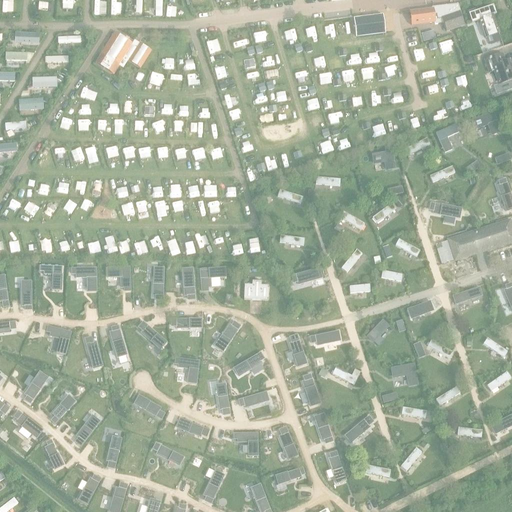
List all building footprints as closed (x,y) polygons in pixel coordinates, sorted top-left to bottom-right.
[(182,16),(179,0),(172,0),(176,17),(182,16)] [(444,32),(463,26),(459,14),(456,4),(431,7),(431,8),(409,11),(411,26),(434,23),(434,24),(441,23),(444,32)] [(485,39),(499,34),(492,16),(495,15),(492,6),(469,14),(471,23),(479,20),(485,39)] [(379,17),(351,20),(353,38),(382,36),(379,17)] [(135,41),(132,44),(114,33),(95,64),(113,75),(119,66),(123,69),(127,61),(140,69),(151,51),(135,41)] [(37,42),(37,35),(17,34),(17,41),(37,42)] [(508,60),(504,62),(502,55),(484,61),(489,73),(494,71),(498,85),(511,80),(511,72),(511,71),(510,72),(508,66),(510,66),(508,60)] [(493,113),(472,120),(476,129),(487,125),(491,135),(500,132),(493,113)] [(5,131),(26,129),(25,122),(4,124),(5,131)] [(455,125),(436,134),(444,152),(451,149),(446,137),(457,133),(455,125)] [(426,139),(405,150),(408,156),(429,145),(426,139)] [(392,151),(371,155),(373,165),(384,163),(385,171),(395,169),(392,151)] [(451,167),(429,177),(432,183),(454,173),(451,167)] [(316,178),(315,185),(339,187),(340,180),(316,178)] [(499,185),(496,186),(505,212),(511,209),(511,199),(505,179),(498,182),(499,185)] [(279,190),(277,197),(300,204),(302,198),(279,190)] [(391,204),(372,218),(376,224),(395,209),(391,204)] [(440,204),(436,211),(458,221),(461,214),(440,204)] [(343,212),(340,218),(360,230),(364,224),(343,212)] [(448,241),(455,261),(511,242),(511,230),(509,221),(448,241)] [(280,236),(279,243),(303,246),(304,239),(280,236)] [(398,240),(395,246),(416,258),(420,252),(398,240)] [(356,250),(341,269),(346,273),(362,255),(356,250)] [(62,268),(40,267),(40,273),(43,273),(43,276),(52,276),(52,291),(61,291),(62,268)] [(129,268),(107,269),(107,278),(120,278),(121,288),(124,288),(124,292),(130,291),(129,268)] [(224,268),(200,270),(201,292),(207,292),(207,288),(210,288),(209,279),(224,278),(224,268)] [(163,269),(154,269),(154,295),(157,295),(157,300),(163,300),(163,269)] [(96,270),(73,270),(73,275),(77,275),(77,279),(88,279),(88,293),(97,293),(96,270)] [(192,270),(183,271),(184,295),(188,295),(188,301),(194,301),(192,270)] [(302,270),(299,277),(321,286),(324,280),(302,270)] [(382,271),(381,278),(400,282),(402,275),(382,271)] [(4,277),(0,277),(0,303),(2,303),(3,308),(9,307),(4,277)] [(31,281),(22,281),(22,307),(25,307),(25,312),(31,312),(31,281)] [(511,283),(496,296),(501,301),(511,292),(511,283)] [(369,285),(349,287),(350,294),(370,292),(369,285)] [(478,288),(452,297),(454,305),(481,296),(478,288)] [(425,303),(408,321),(414,326),(430,308),(425,303)] [(511,310),(510,309),(499,327),(505,330),(511,319),(511,310)] [(202,320),(171,320),(171,326),(177,326),(177,329),(202,329),(202,320)] [(383,320),(366,338),(371,342),(388,325),(383,320)] [(143,322),(138,327),(143,331),(141,333),(159,350),(166,343),(143,322)] [(14,323),(0,324),(0,333),(10,333),(10,329),(15,329),(14,323)] [(229,326),(215,347),(223,352),(240,326),(234,323),(231,328),(229,326)] [(48,327),(46,332),(50,333),(49,337),(60,340),(56,353),(65,355),(70,333),(48,327)] [(112,335),(110,335),(117,359),(125,357),(117,327),(111,329),(112,335)] [(335,332),(316,346),(320,352),(339,338),(335,332)] [(292,344),(289,345),(297,368),(306,365),(296,336),(290,338),(292,344)] [(91,338),(85,339),(87,346),(91,361),(90,361),(92,368),(92,367),(93,369),(102,366),(95,343),(92,343),(91,338)] [(487,338),(483,344),(503,358),(507,352),(487,338)] [(431,340),(427,346),(448,358),(452,352),(431,340)] [(259,353),(233,369),(238,377),(259,364),(257,361),(262,358),(259,353)] [(175,359),(174,364),(178,365),(178,368),(189,369),(187,383),(195,385),(198,362),(175,359)] [(414,364),(390,368),(392,378),(406,376),(408,387),(418,385),(414,364)] [(335,368),(332,375),(354,385),(357,379),(335,368)] [(506,372),(486,386),(491,392),(510,378),(506,372)] [(28,396),(25,401),(30,404),(34,397),(47,379),(39,373),(25,394),(28,396)] [(306,383),(303,384),(311,407),(320,404),(310,375),(304,377),(306,383)] [(224,384),(215,386),(219,410),(222,410),(223,416),(229,415),(224,384)] [(456,387),(435,400),(439,406),(460,393),(456,387)] [(266,392),(238,400),(240,406),(245,405),(246,408),(268,401),(266,392)] [(54,417),(50,421),(54,425),(75,402),(68,396),(52,415),(54,417)] [(139,396),(134,405),(161,419),(164,414),(159,411),(160,409),(139,396)] [(0,403),(0,411),(5,415),(9,410),(0,403)] [(402,408),(401,415),(425,419),(426,412),(402,408)] [(18,412),(14,417),(19,421),(17,423),(23,428),(18,434),(27,441),(32,435),(36,438),(42,431),(18,412)] [(323,414),(314,417),(322,441),(325,440),(326,444),(332,442),(323,414)] [(511,418),(509,416),(492,433),(497,438),(511,422),(511,418)] [(79,438),(75,443),(80,446),(85,440),(99,422),(92,417),(77,436),(79,438)] [(180,420),(176,428),(200,437),(201,434),(206,437),(209,431),(180,420)] [(355,421),(343,442),(349,446),(361,425),(355,421)] [(282,436),(279,437),(289,460),(297,457),(285,428),(280,431),(282,436)] [(458,428),(457,435),(481,438),(482,431),(458,428)] [(257,434),(233,434),(233,440),(237,440),(237,442),(243,442),(247,442),(248,457),(257,457),(257,434)] [(112,438),(106,462),(109,462),(108,468),(114,469),(121,440),(112,438)] [(47,446),(44,448),(55,470),(63,466),(54,448),(55,448),(51,440),(45,443),(47,446)] [(155,444),(152,449),(158,452),(156,455),(178,466),(182,458),(162,448),(155,444)] [(416,448),(400,467),(406,471),(421,453),(416,448)] [(332,460),(329,461),(337,484),(345,481),(336,452),(330,454),(332,460)] [(367,466),(365,473),(389,477),(390,471),(367,466)] [(302,468),(275,476),(278,485),(301,478),(300,475),(304,474),(302,468)] [(215,472),(204,495),(207,496),(204,501),(210,504),(223,476),(215,472)] [(90,479),(78,502),(86,506),(100,479),(95,476),(92,481),(90,479)] [(116,489),(109,511),(119,511),(127,486),(121,484),(119,490),(116,489)] [(270,511),(260,485),(251,489),(260,511),(270,511)] [(0,511),(7,511),(18,503),(14,498),(0,508),(0,511)] [(141,506),(138,511),(156,511),(159,503),(149,500),(147,508),(141,506)]
